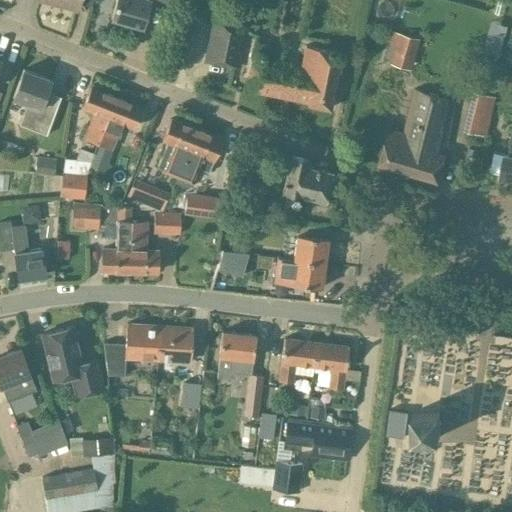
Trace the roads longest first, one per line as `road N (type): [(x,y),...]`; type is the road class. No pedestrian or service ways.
road 1 (residential): [(395,200),(312,149),(0,23)]
road 2 (residential): [(375,320),(131,294),(0,308)]
road 3 (residential): [(351,511),(375,320)]
road 4 (residential): [(511,279),(386,256)]
